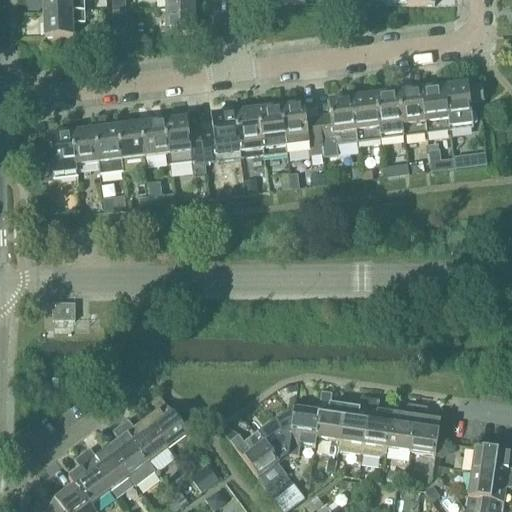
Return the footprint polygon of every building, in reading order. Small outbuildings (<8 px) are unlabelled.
[(43,0),(44,15),(72,14),(84,14),(83,1),(72,2),(71,0),(43,0)] [(122,0),(113,0),(113,13),(126,13),(125,0),(122,0)] [(166,0),(166,12),(195,12),(194,0),(166,0)] [(434,0),(406,0),(407,8),(434,8),(434,0)] [(195,12),(166,12),(167,37),(195,37),(195,12)] [(113,13),(113,25),(126,25),(126,13),(113,13)] [(73,39),(73,26),(84,26),(84,14),(72,14),(44,15),(45,40),(58,39),(59,39),(61,39),(73,39)] [(113,25),(113,38),(126,38),(126,25),(113,25)] [(474,131),(472,120),(471,105),(469,91),(468,87),(445,90),(450,134),(474,131)] [(469,91),(471,105),(484,104),(482,89),(469,91)] [(450,134),(445,90),(422,93),(427,136),(450,134)] [(427,136),(422,93),(399,95),(405,139),(427,136)] [(405,139),(399,95),(376,98),(381,142),(405,139)] [(381,142),(376,98),(353,101),(358,145),(381,142)] [(330,119),(319,120),(324,157),(324,161),(337,159),(336,147),(358,145),(353,101),(329,104),(330,119)] [(305,107),(282,110),(288,155),(311,153),(312,158),(324,157),(319,120),(307,121),(305,107)] [(288,155),(282,110),(259,113),(264,158),(263,158),(263,160),(288,157),(288,155)] [(241,161),(263,158),(264,158),(259,113),(236,115),(241,161)] [(202,134),(206,165),(241,161),(236,115),(211,119),(213,132),(202,134)] [(188,122),(164,124),(168,158),(169,168),(193,165),(193,167),(194,178),(205,177),(204,166),(206,165),(202,134),(189,135),(188,122)] [(168,158),(164,124),(141,127),(145,161),(168,158)] [(145,161),(141,127),(119,130),(123,163),(145,161)] [(95,133),(98,166),(100,179),(124,176),(123,163),(119,130),(95,133)] [(98,166),(95,133),(72,136),(76,169),(98,166)] [(41,184),(53,183),(77,180),(76,169),(72,136),(48,139),(49,151),(37,152),(41,184)] [(74,324),(74,310),(74,307),(53,307),(53,324),(74,324)] [(315,441),(317,441),(340,444),(345,409),(330,407),(332,396),(321,394),(318,415),(315,441)] [(147,423),(168,451),(188,436),(160,400),(152,406),(158,414),(147,423)] [(339,454),(362,457),(370,402),(361,400),(359,411),(345,409),(340,444),(341,445),(339,454)] [(370,402),(362,457),(381,460),(386,456),(387,451),(392,416),(378,414),(379,403),(370,402)] [(411,455),(417,409),(408,407),(407,418),(392,416),(387,451),(411,455)] [(417,409),(411,455),(436,459),(441,423),(425,421),(427,410),(417,409)] [(276,424),(257,438),(278,466),(289,458),(297,412),(289,411),(288,414),(276,424)] [(315,441),(318,415),(297,412),(289,458),(298,459),(300,448),(315,450),(317,441),(315,441)] [(121,428),(149,465),(168,451),(147,423),(135,432),(128,423),(121,428)] [(154,473),(148,466),(149,465),(121,428),(113,434),(120,443),(108,451),(129,480),(135,488),(154,473)] [(230,444),(258,481),(278,466),(257,438),(245,447),(239,438),(230,444)] [(472,475),(511,480),(511,471),(508,471),(511,456),(476,450),(472,475)] [(83,457),(111,494),(129,480),(108,451),(96,460),(90,452),(83,457)] [(76,487),(92,508),(111,494),(83,457),(75,463),(81,472),(69,481),(75,488),(76,487)] [(189,480),(201,496),(218,484),(207,468),(189,480)] [(511,480),(472,475),(468,498),(504,503),(506,490),(511,490),(511,480)] [(56,502),(63,511),(94,511),(92,508),(76,487),(75,488),(56,502)] [(432,489),(424,495),(432,505),(439,500),(432,489)] [(280,506),(278,507),(281,511),(291,511),(305,502),(298,492),(294,495),(291,491),(277,502),(280,506)] [(466,511),(502,511),(504,503),(468,498),(466,511)] [(316,499),(304,509),(306,511),(316,511),(323,508),(316,499)] [(63,511),(56,502),(50,506),(54,511),(63,511)]
